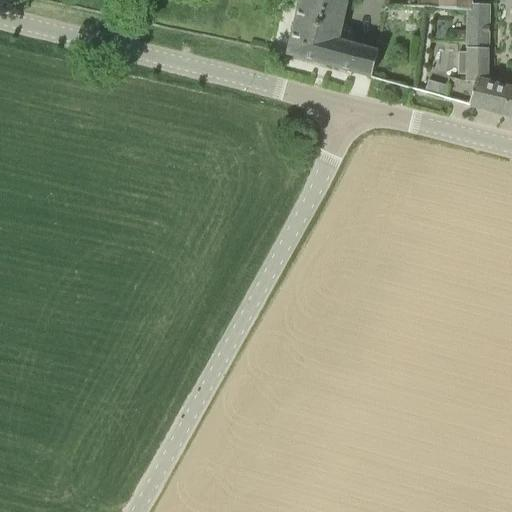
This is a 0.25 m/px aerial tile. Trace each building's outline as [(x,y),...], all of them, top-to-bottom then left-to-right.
[(299,0),(286,55),(351,73),(353,73),(353,72),(368,76),(367,77),(371,78),(377,52),(335,41),(344,2),(344,0),(299,0)] [(438,9),(438,0),(417,0),(417,8),(438,9)] [(438,0),(438,9),(468,11),(468,5),(470,5),(470,0),(438,0)] [(468,105),(504,115),(511,90),(486,83),(487,6),(470,5),(468,5),(468,11),(467,52),(459,52),(458,74),(467,74),(467,81),(475,81),(468,105)] [(445,96),(448,86),(429,81),(426,91),(445,96)] [(300,125),(298,130),(305,133),(307,127),(300,125)]
